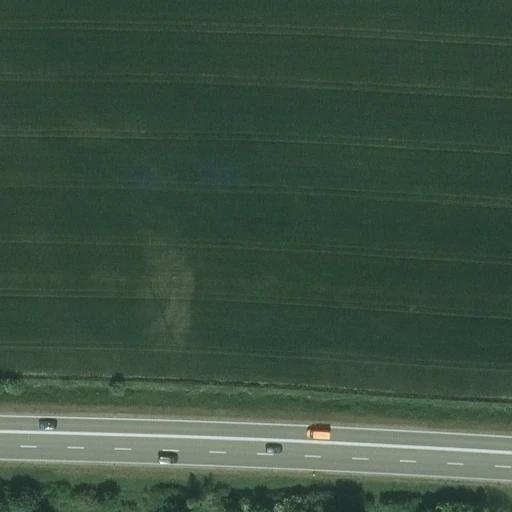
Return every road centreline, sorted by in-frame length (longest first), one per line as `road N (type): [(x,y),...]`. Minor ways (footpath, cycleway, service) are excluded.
road 1 (trunk): [(0,451),(511,472)]
road 2 (trunk): [(511,447),(0,429)]
